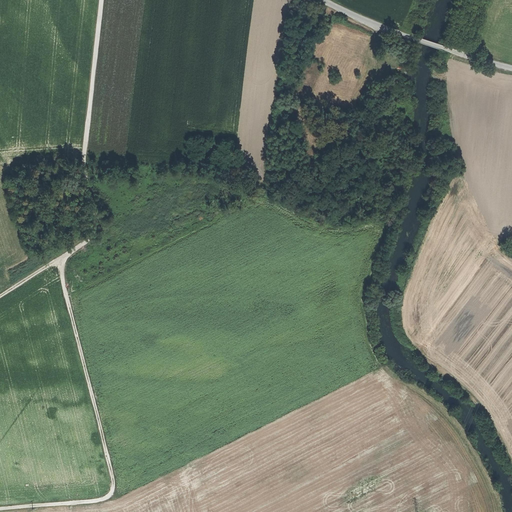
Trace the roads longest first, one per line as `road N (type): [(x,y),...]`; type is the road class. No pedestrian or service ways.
road 1 (track): [(0,297),(99,231),(85,156),(100,0)]
road 2 (track): [(57,259),(114,487)]
road 3 (tertiary): [(324,0),(511,67)]
road 4 (track): [(0,509),(99,501),(114,487)]
